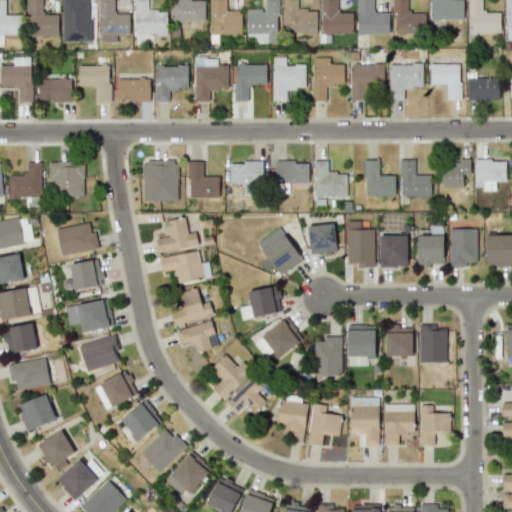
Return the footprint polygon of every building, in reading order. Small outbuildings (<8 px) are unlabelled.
[(4,0),(0,0),(0,34),(20,35),(21,15),(5,15),(4,0)] [(57,14),(42,14),(41,0),(25,0),(27,36),(58,35),(57,14)] [(61,0),(62,41),(90,40),(89,0),(61,0)] [(113,0),(97,0),(98,41),(116,41),(116,35),(129,35),(128,13),(114,13),(113,0)] [(166,34),(166,10),(148,10),(148,0),(133,0),(134,34),(166,34)] [(203,0),(171,0),(172,21),(204,21),(203,0)] [(225,0),(208,0),(209,34),(241,34),(241,10),(225,10),(225,0)] [(246,8),(246,33),(266,33),(266,43),(277,43),(277,0),(264,0),(264,8),(246,8)] [(316,9),(297,9),(297,0),(283,0),(283,32),(316,33),(316,9)] [(352,33),(352,12),(337,12),(336,0),(320,0),(321,33),(352,33)] [(372,0),(355,0),(356,34),(389,33),(389,12),(373,12),(372,0)] [(425,13),(407,13),(406,0),(393,0),(394,28),(425,29),(425,13)] [(430,0),(430,18),(463,19),(463,0),(430,0)] [(481,0),(468,0),(469,33),(500,32),(499,12),(482,12),(481,0)] [(271,101),(286,101),(286,88),(304,89),(305,64),(285,64),(285,56),(272,56),(271,101)] [(0,65),(0,85),(17,86),(18,101),(32,101),(31,57),(13,57),(13,65),(0,65)] [(227,64),(216,64),(216,58),(194,57),(194,101),(208,101),(208,89),(227,89),(227,64)] [(325,101),(325,85),(343,85),(343,63),(329,63),(329,57),(312,57),(312,100),(325,101)] [(265,63),(234,64),(235,100),(248,100),(247,84),(266,83),(265,63)] [(350,63),(350,99),(365,99),(365,88),(384,88),(384,64),(350,63)] [(388,64),(389,100),(404,99),(404,87),(422,87),(422,63),(388,64)] [(460,100),(460,64),(429,63),(429,83),(446,83),(445,99),(460,100)] [(109,102),(109,65),(77,65),(77,85),(95,85),(95,101),(109,102)] [(187,89),(187,65),(153,65),(154,101),(169,101),(168,89),(187,89)] [(498,99),(499,78),(466,77),(466,98),(498,99)] [(38,101),(71,100),(71,78),(38,79),(38,101)] [(149,100),(149,78),(116,78),(116,100),(149,100)] [(441,187),(462,187),(462,174),(469,174),(469,158),(459,158),(459,162),(441,162),(441,187)] [(346,172),(328,171),(329,160),(313,159),(312,196),(346,197),(346,172)] [(364,160),(364,196),(394,195),(394,175),(378,175),(378,159),(364,160)] [(399,195),(430,196),(430,174),(415,174),(415,159),(400,159),(399,195)] [(505,181),(505,159),(474,159),(474,181),(482,181),(482,189),(495,189),(495,181),(505,181)] [(141,161),(142,201),(178,200),(177,160),(141,161)] [(218,196),(218,175),(203,176),(202,160),(187,161),(188,197),(218,196)] [(229,163),(228,182),(262,183),(262,160),(242,160),(242,163),(229,163)] [(7,174),(8,198),(41,197),(41,161),(26,162),(26,174),(7,174)] [(49,162),(49,196),(83,195),(83,161),(49,162)] [(307,183),(308,161),(275,161),(274,183),(307,183)] [(0,246),(30,242),(25,215),(0,219),(0,246)] [(158,253),(197,245),(195,232),(187,233),(184,217),(164,221),(167,236),(155,238),(158,253)] [(360,221),(346,221),(346,262),(356,262),(356,266),(371,267),(372,228),(360,228),(360,221)] [(61,255),(97,247),(94,231),(90,232),(87,222),(55,228),(61,255)] [(335,253),(334,224),(307,224),(308,254),(335,253)] [(417,265),(443,264),(442,226),(430,226),(430,234),(416,235),(417,265)] [(302,259),(278,227),(256,243),(280,275),(302,259)] [(475,228),(449,229),(450,267),(466,266),(466,262),(476,262),(475,228)] [(407,266),(406,232),(378,233),(379,266),(407,266)] [(485,266),(511,266),(511,234),(486,234),(485,266)] [(161,271),(174,269),(176,282),(202,279),(198,251),(159,256),(161,271)] [(0,282),(22,280),(19,254),(0,255),(0,282)] [(72,289),(101,285),(98,259),(69,263),(72,289)] [(282,310),(276,284),(246,291),(252,317),(282,310)] [(0,291),(0,301),(3,319),(39,312),(34,285),(0,291)] [(179,292),(183,308),(169,312),(173,325),(212,314),(208,301),(200,303),(196,288),(179,292)] [(64,306),(68,324),(79,322),(81,332),(112,326),(107,298),(64,306)] [(260,336),(278,358),(302,338),(285,316),(260,336)] [(175,330),(179,344),(191,341),(194,352),(217,345),(210,320),(175,330)] [(8,327),(13,353),(36,348),(31,322),(8,327)] [(375,357),(374,324),(346,325),(347,365),(365,365),(365,357),(375,357)] [(418,361),(447,362),(447,328),(435,328),(435,324),(418,324),(418,361)] [(411,356),(411,326),(384,325),(384,355),(411,356)] [(77,345),(86,371),(118,360),(115,351),(119,349),(114,333),(77,345)] [(314,341),(313,374),(340,375),(341,336),(323,335),(323,341),(314,341)] [(238,357),(233,363),(225,354),(210,368),(221,379),(212,388),(221,398),(251,370),(238,357)] [(6,364),(10,381),(14,380),(16,390),(49,383),(43,357),(6,364)] [(108,405),(136,395),(126,370),(99,381),(108,405)] [(225,401),(235,412),(244,403),(252,411),(268,395),(252,377),(225,401)] [(511,386),(511,387),(511,402),(501,402),(501,416),(511,416),(511,386)] [(54,421),(47,394),(18,402),(25,428),(54,421)] [(378,445),(378,397),(350,397),(349,433),(364,433),(364,444),(378,445)] [(274,425),(290,428),(288,439),(301,442),(308,404),(279,398),(274,425)] [(161,421),(144,399),(119,418),(136,440),(161,421)] [(338,435),(341,414),(324,412),(325,404),(311,403),(307,443),(321,445),(322,434),(338,435)] [(384,445),(398,444),(397,433),(413,433),(413,404),(383,404),(384,445)] [(433,445),(433,432),(448,432),(448,412),(431,412),(432,404),(419,404),(419,445),(433,445)] [(511,421),(501,421),(501,436),(511,435),(511,421)] [(158,471),(186,445),(174,432),(170,436),(164,429),(139,452),(158,471)] [(46,466),(73,454),(62,430),(35,442),(46,466)] [(164,479),(180,493),(184,488),(189,492),(210,469),(190,451),(164,479)] [(74,500),(101,474),(96,468),(92,471),(79,457),(55,479),(74,500)] [(511,474),(501,474),(501,488),(511,487),(511,474)] [(206,503),(219,509),(217,511),(230,511),(242,487),(218,476),(206,503)] [(79,505),(86,511),(110,511),(125,499),(106,479),(79,505)] [(268,511),(273,498),(247,489),(239,511),(268,511)] [(511,493),(501,494),(502,508),(511,507),(511,493)] [(309,511),(309,509),(297,508),(297,503),(283,502),(281,511),(309,511)] [(446,511),(447,509),(436,508),(436,503),(420,503),(419,511),(446,511)]
